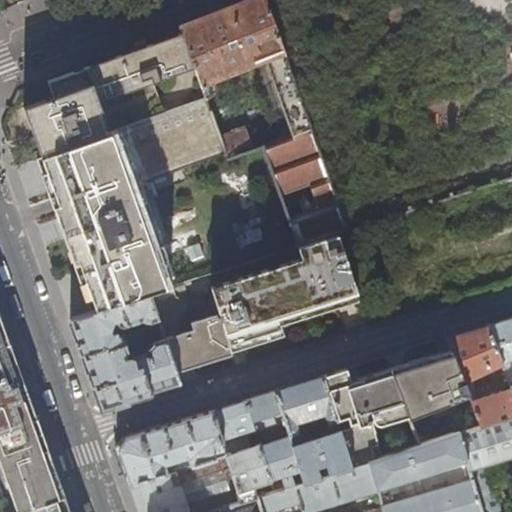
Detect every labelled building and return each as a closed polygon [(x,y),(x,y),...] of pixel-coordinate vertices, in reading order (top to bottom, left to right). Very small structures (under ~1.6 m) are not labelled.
[(182,33),(195,69),(202,88),(250,69),(262,103),(214,121),(226,155),(228,159),(263,147),(296,246),(340,232),(348,230),(264,0),(244,0),(218,10),(179,25),(182,33)] [(167,79),(195,69),(182,33),(181,33),(138,48),(133,50),(47,81),(53,96),(23,106),(28,122),(30,127),(41,158),(110,133),(99,103),(153,83),(154,85),(167,80),(167,79)] [(214,121),(212,115),(209,107),(206,99),(110,133),(41,158),(36,159),(53,207),(60,227),(65,239),(77,272),(79,278),(91,312),(149,293),(165,288),(151,246),(155,245),(135,187),(226,155),(214,121)] [(219,103),(209,107),(212,115),(222,111),(219,103)] [(340,232),(296,246),(294,247),(298,258),(207,287),(217,313),(189,323),(191,328),(164,338),(175,372),(182,370),(189,368),(193,366),(231,354),(228,344),(241,340),(244,339),(281,328),(278,317),(293,312),(334,299),(358,292),(340,232)] [(164,338),(149,293),(91,312),(70,319),(85,361),(99,399),(110,405),(137,397),(179,384),(175,372),(164,338)] [(63,492),(37,420),(10,344),(0,314),(0,460),(2,466),(17,508),(63,492)] [(511,317),(488,325),(502,362),(510,381),(511,380),(511,385),(511,387),(511,317)] [(447,337),(451,349),(469,396),(480,426),(511,415),(511,387),(505,389),(503,384),(498,385),(500,391),(478,398),(470,377),(502,362),(488,325),(470,330),(447,337)] [(399,366),(391,368),(409,417),(409,418),(469,396),(451,349),(423,358),(407,363),(399,366)] [(409,417),(391,368),(360,378),(350,381),(345,369),(323,376),(337,420),(337,421),(346,419),(349,429),(340,432),(351,467),(370,461),(383,456),(371,423),(376,422),(379,426),(382,426),(409,417)] [(297,384),(274,391),(283,421),(288,435),(298,432),(295,423),(325,413),(328,423),(337,420),(323,376),(297,384)] [(262,395),(245,400),(255,430),(269,425),(271,431),(277,429),(275,424),(283,421),(274,391),(262,395)] [(229,405),(211,411),(221,441),(232,438),(235,449),(225,452),(225,453),(241,501),(247,499),(244,489),(271,480),(270,478),(259,443),(258,442),(249,444),(245,434),(255,430),(245,400),(229,405)] [(225,452),(221,441),(211,411),(185,419),(123,438),(116,447),(127,478),(129,484),(166,472),(162,462),(186,455),(189,464),(225,453),(225,452)] [(511,415),(480,426),(458,432),(481,511),(501,511),(486,463),(511,455),(511,415)] [(340,430),(291,445),(299,469),(303,482),(320,476),(317,466),(326,463),(327,466),(332,465),(334,472),(351,467),(340,432),(340,430)] [(481,511),(458,432),(383,456),(370,461),(378,487),(464,460),(469,479),(383,505),(384,507),(385,511),(481,511)] [(291,445),(288,435),(259,443),(270,478),(281,474),(285,487),(295,484),(290,471),(299,469),(291,445)] [(207,511),(241,501),(225,453),(189,464),(166,472),(129,484),(139,510),(139,511),(207,511)] [(370,461),(351,467),(334,472),(320,476),(303,482),(295,484),(303,511),(378,488),(378,487),(370,461)] [(295,484),(285,487),(258,496),(262,511),(299,511),(303,511),(295,484)] [(70,511),(63,492),(17,508),(18,511),(17,511),(70,511)] [(262,511),(258,496),(247,499),(241,501),(207,511),(262,511)]
